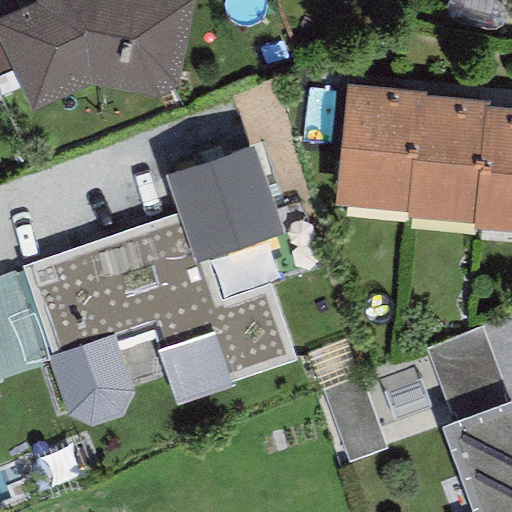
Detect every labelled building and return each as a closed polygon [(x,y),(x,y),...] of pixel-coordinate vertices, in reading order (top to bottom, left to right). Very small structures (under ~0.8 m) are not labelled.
[(191,0),(4,0),(0,2),(0,32),(29,99),(92,67),(157,83),(175,72),(191,0)] [(418,78),(345,71),(333,191),(406,198),(418,81),(418,78)] [(484,88),(418,81),(406,198),(406,203),(472,210),(484,92),(484,88)] [(511,94),(484,92),(472,210),(472,215),(511,219),(511,94)] [(252,129),(165,160),(181,205),(195,246),(202,244),(283,215),(252,129)] [(181,205),(21,258),(52,346),(46,348),(69,409),(93,416),(119,404),(133,383),(167,374),(176,397),(295,357),(271,276),(220,290),(202,244),(195,246),(181,205)] [(370,371),(333,385),(360,455),(397,441),(370,371)] [(511,511),(511,386),(442,411),(478,511),(511,511)]
